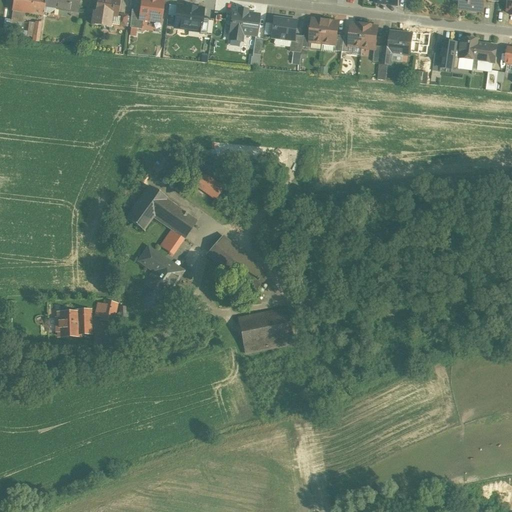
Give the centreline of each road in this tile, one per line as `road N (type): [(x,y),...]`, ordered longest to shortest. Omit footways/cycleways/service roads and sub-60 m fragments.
road 1 (residential): [(0,357),(73,367),(287,306),(511,324)]
road 2 (residential): [(245,0),(511,34)]
